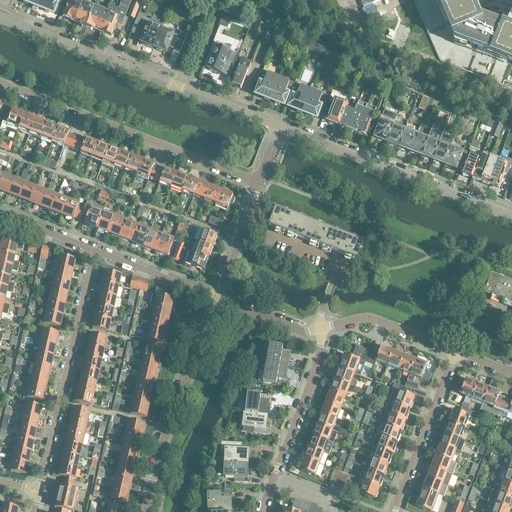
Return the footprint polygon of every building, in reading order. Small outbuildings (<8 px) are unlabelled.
[(40,7),(42,0),(30,0),(29,3),(35,5),(34,8),(38,9),(39,7),(40,7)] [(61,0),(42,0),(40,7),(46,9),(45,12),(49,14),(50,11),(56,13),(61,0)] [(76,23),(84,1),(79,0),(63,0),(63,1),(69,3),(63,18),(76,23)] [(134,0),(128,17),(134,19),(142,1),(139,0),(134,0)] [(511,33),(477,20),(471,5),(482,0),(439,0),(457,41),(511,62),(511,33)] [(87,29),(96,6),(84,1),(76,23),(80,25),(82,27),(87,29)] [(126,9),(128,5),(123,3),(121,8),(120,7),(117,16),(123,18),(127,10),(126,9)] [(99,32),(107,10),(96,6),(87,29),(91,31),(93,29),(99,32)] [(111,36),(118,19),(106,14),(107,10),(99,32),(111,36)] [(153,48),(161,29),(162,26),(144,18),(137,35),(142,38),(140,43),(143,44),(143,45),(150,48),(150,47),(153,48)] [(265,25),(257,22),(252,34),(260,37),(265,25)] [(266,26),(262,37),(270,41),(275,29),(266,26)] [(179,37),(161,29),(153,48),(156,49),(156,50),(163,53),(164,52),(166,53),(168,48),(174,50),(179,37)] [(224,66),(230,68),(235,54),(230,52),(231,48),(218,43),(208,69),(209,70),(209,71),(215,74),(216,73),(221,74),(224,66)] [(311,43),(308,51),(324,57),(327,50),(311,43)] [(240,89),(241,89),(250,63),(248,62),(247,65),(244,64),(242,69),(238,68),(231,85),(240,89)] [(378,79),(380,73),(373,71),(371,76),(378,79)] [(270,99),(278,78),(262,72),(254,92),(254,93),(254,94),(258,96),(259,94),(265,97),(265,98),(264,99),(269,101),(269,100),(270,100),(270,99)] [(386,76),(380,73),(378,79),(384,81),(386,76)] [(287,105),(293,89),(295,84),(278,78),(270,99),(276,101),(275,102),(275,104),(279,105),(280,104),(281,103),(287,105)] [(303,113),(303,111),(311,91),(300,86),(298,91),(293,89),(287,105),(298,109),(297,111),(297,112),(301,114),(302,113),(303,113)] [(327,97),(311,91),(303,111),(309,114),(308,115),(308,116),(312,118),(313,117),(314,116),(319,118),(327,97)] [(423,97),(420,106),(426,108),(429,100),(423,97)] [(339,127),(348,105),(335,100),(333,104),(328,102),(322,117),(328,119),(327,122),(328,123),(329,124),(332,125),(333,125),(339,127)] [(434,101),(431,108),(439,111),(441,104),(434,101)] [(358,105),(358,104),(353,102),(352,106),(348,105),(339,127),(348,131),(358,105)] [(453,108),(442,104),(439,111),(450,115),(453,108)] [(355,134),(366,108),(358,105),(348,131),(355,134)] [(375,111),(366,108),(355,134),(365,137),(375,111)] [(18,129),(24,115),(13,111),(10,117),(6,115),(0,130),(5,131),(17,134),(19,129),(18,129)] [(465,113),(458,130),(470,134),(476,117),(465,113)] [(486,113),(482,125),(492,129),(493,129),(497,118),(486,113)] [(30,133),(35,119),(24,115),(18,129),(19,129),(30,133)] [(498,139),(504,122),(505,120),(497,118),(493,129),(492,129),(489,136),(498,139)] [(41,138),(46,123),(35,119),(30,133),(41,138)] [(386,143),(394,124),(382,119),(374,138),(376,139),(375,140),(380,142),(381,141),(386,143)] [(52,142),(57,128),(46,123),(41,138),(52,142)] [(398,147),(405,129),(394,124),(386,143),(387,143),(387,144),(392,146),(393,145),(398,147)] [(64,146),(69,134),(69,132),(57,128),(52,142),(64,146)] [(409,152),(417,133),(405,129),(398,147),(399,148),(398,149),(404,151),(404,150),(409,152)] [(432,161),(440,142),(442,135),(431,131),(428,138),(421,156),(422,156),(421,158),(427,160),(427,159),(432,161)] [(421,156),(428,138),(417,133),(409,152),(411,152),(410,154),(415,155),(416,154),(421,156)] [(69,149),(74,136),(69,134),(64,146),(69,149)] [(75,151),(80,138),(74,136),(69,149),(75,151)] [(81,153),(85,141),(80,138),(75,151),(81,153)] [(91,159),(97,143),(86,139),(85,141),(81,153),(80,155),(91,159)] [(0,142),(0,148),(4,150),(10,152),(11,150),(12,146),(13,144),(7,142),(6,144),(0,142)] [(445,165),(452,147),(440,142),(432,161),(434,161),(433,162),(438,164),(439,163),(445,165)] [(103,162),(109,148),(97,143),(91,159),(103,164),(103,162)] [(11,150),(10,152),(16,154),(19,148),(12,146),(11,150)] [(459,150),(452,147),(445,165),(445,166),(445,167),(450,169),(451,168),(456,170),(463,151),(464,148),(460,146),(459,150)] [(115,166),(120,152),(109,148),(103,162),(115,166)] [(32,161),(34,156),(23,152),(21,156),(32,161)] [(126,170),(131,156),(120,152),(115,166),(126,170)] [(0,161),(8,164),(10,159),(0,154),(0,161)] [(473,179),(482,157),(476,154),(474,159),(469,157),(462,175),(473,179)] [(489,185),(496,167),(492,166),(495,158),(489,155),(489,156),(490,156),(489,159),(490,160),(481,183),(489,186),(489,185)] [(137,175),(143,161),(131,156),(126,170),(137,175)] [(481,183),(490,160),(489,159),(482,156),(482,157),(473,179),(481,183)] [(51,161),(49,168),(54,170),(55,169),(57,164),(51,161)] [(149,179),(153,167),(154,165),(143,161),(137,175),(149,179)] [(498,163),(496,167),(489,185),(499,189),(507,166),(498,163)] [(154,181),(159,169),(153,167),(149,179),(154,181)] [(160,183),(164,171),(159,169),(154,181),(160,183)] [(171,188),(176,174),(165,169),(164,171),(160,183),(171,188)] [(182,192),(188,178),(176,174),(171,188),(182,192)] [(0,191),(9,195),(14,180),(4,176),(0,185),(0,191)] [(193,196),(199,182),(188,178),(182,192),(193,196)] [(19,199),(25,184),(14,180),(9,195),(19,199)] [(205,201),(210,187),(199,182),(193,196),(205,201)] [(30,203),(36,188),(25,184),(19,199),(30,203)] [(216,205),(222,191),(210,187),(205,201),(216,205)] [(41,207),(47,192),(36,188),(30,203),(41,207)] [(98,200),(107,203),(110,195),(101,191),(98,200)] [(236,197),(222,191),(216,205),(228,209),(230,202),(233,203),(236,197)] [(51,211),(57,196),(47,192),(41,207),(51,211)] [(62,216),(68,201),(57,196),(51,211),(62,216)] [(74,218),(78,207),(79,205),(68,201),(62,216),(73,220),(74,218)] [(97,230),(105,209),(87,202),(84,210),(82,216),(88,218),(87,220),(86,224),(85,224),(85,225),(90,226),(90,227),(97,230)] [(80,220),(82,216),(84,210),(78,207),(74,218),(80,220)] [(141,220),(145,208),(142,207),(137,218),(141,220)] [(303,239),(310,221),(276,208),(276,207),(275,207),(268,226),(269,226),(283,231),(283,232),(284,232),(288,233),(288,234),(289,234),(303,239)] [(109,234),(116,215),(117,214),(105,209),(97,230),(104,233),(104,232),(105,233),(106,233),(108,234),(109,234)] [(120,239),(127,222),(120,220),(121,217),(116,215),(109,234),(110,235),(110,234),(111,235),(112,235),(113,236),(120,239)] [(220,229),(222,223),(211,218),(209,224),(220,229)] [(345,235),(310,221),(303,239),(318,245),(319,245),(323,247),(338,253),(345,235)] [(132,243),(138,227),(127,222),(120,239),(127,242),(128,241),(129,242),(131,243),(132,243)] [(177,231),(182,234),(186,224),(180,222),(177,231)] [(143,248),(150,232),(138,227),(132,243),(133,244),(133,243),(134,244),(135,244),(136,245),(143,248)] [(217,236),(203,231),(198,229),(194,241),(199,243),(212,248),(217,236)] [(155,252),(161,236),(150,232),(143,248),(150,251),(151,250),(152,251),(153,251),(155,252),(154,252),(155,252)] [(364,242),(345,235),(338,253),(353,259),(358,260),(357,261),(358,261),(365,242),(364,242)] [(173,241),(161,236),(155,252),(156,252),(155,253),(162,255),(167,256),(168,254),(173,241)] [(3,241),(0,253),(15,256),(16,250),(22,251),(23,246),(3,241)] [(208,259),(212,248),(199,243),(194,254),(208,259)] [(36,254),(38,246),(30,244),(28,252),(36,254)] [(179,261),(183,250),(177,247),(173,259),(179,261)] [(13,262),(15,256),(0,253),(0,252),(0,263),(18,268),(19,264),(13,262)] [(208,259),(194,254),(190,252),(185,264),(204,271),(208,259)] [(60,257),(57,268),(73,272),(75,260),(60,257)] [(17,272),(18,268),(0,263),(0,275),(10,277),(11,271),(17,272)] [(70,283),(73,272),(57,268),(55,279),(70,283)] [(105,272),(103,284),(119,287),(121,276),(105,272)] [(8,284),(10,277),(0,275),(0,286),(18,290),(19,286),(8,284)] [(511,303),(511,282),(492,275),(484,293),(485,294),(485,293),(511,303)] [(130,289),(137,290),(139,279),(133,278),(131,283),(129,282),(128,287),(130,288),(130,289)] [(68,294),(70,283),(55,279),(52,291),(68,294)] [(146,292),(148,285),(149,282),(142,280),(140,291),(146,292)] [(116,299),(119,287),(103,284),(100,295),(116,299)] [(0,297),(5,299),(6,292),(17,295),(18,290),(0,286),(0,297)] [(65,306),(68,294),(52,291),(49,302),(65,306)] [(113,310),(116,299),(100,295),(98,306),(113,310)] [(158,296),(155,307),(170,311),(173,299),(158,296)] [(3,305),(5,299),(0,297),(0,308),(8,311),(9,307),(3,305)] [(62,317),(65,306),(49,302),(47,313),(62,317)] [(111,321),(113,310),(98,306),(95,317),(111,321)] [(168,322),(170,311),(155,307),(152,319),(168,322)] [(7,315),(8,311),(0,308),(0,320),(1,314),(7,315)] [(60,328),(62,317),(47,313),(44,325),(60,328)] [(108,333),(111,321),(95,317),(92,329),(108,333)] [(165,333),(168,322),(152,319),(150,330),(165,333)] [(43,330),(40,342),(56,346),(58,334),(43,330)] [(163,345),(165,333),(150,330),(147,341),(163,345)] [(91,335),(88,346),(104,350),(107,338),(91,335)] [(53,357),(56,346),(40,342),(38,353),(53,357)] [(268,352),(266,364),(287,368),(289,355),(281,354),(282,348),(265,345),(264,352),(268,352)] [(101,361),(104,350),(88,346),(86,357),(101,361)] [(146,347),(143,359),(159,362),(161,351),(146,347)] [(368,365),(373,353),(357,347),(352,359),(351,358),(350,359),(344,356),(339,369),(354,375),(357,366),(364,368),(364,367),(365,363),(368,365)] [(387,367),(393,352),(392,352),(382,348),(382,347),(381,347),(381,348),(378,355),(373,353),(368,365),(374,367),(376,362),(387,366),(387,367)] [(398,371),(404,356),(393,352),(387,367),(388,366),(398,371)] [(51,368),(53,357),(38,353),(35,364),(51,368)] [(409,375),(415,360),(415,361),(404,356),(398,371),(399,371),(409,375)] [(99,372),(101,361),(86,357),(83,369),(99,372)] [(156,374),(159,362),(143,359),(141,370),(156,374)] [(416,361),(415,360),(409,375),(410,376),(410,375),(420,380),(421,380),(421,379),(426,366),(427,365),(426,365),(415,361),(416,361)] [(48,379),(51,368),(35,364),(33,376),(48,379)] [(284,380),(287,368),(266,364),(264,377),(273,379),(272,384),(289,387),(290,381),(284,380)] [(96,383),(99,372),(83,369),(81,380),(96,383)] [(352,380),(354,375),(339,369),(335,381),(349,386),(355,388),(356,384),(355,381),(352,380)] [(154,385),(156,374),(141,370),(138,381),(154,385)] [(46,390),(48,379),(33,376),(30,387),(46,390)] [(94,395),(96,383),(81,380),(78,391),(94,395)] [(472,399),(477,385),(477,384),(477,385),(466,381),(466,380),(465,381),(462,389),(461,389),(460,390),(459,392),(459,393),(460,394),(460,395),(461,395),(466,397),(464,403),(469,405),(472,399)] [(151,396),(154,385),(138,381),(135,392),(151,396)] [(345,397),(349,386),(335,381),(330,392),(345,397)] [(406,383),(405,388),(411,390),(416,392),(418,388),(406,383)] [(396,391),(394,390),(389,402),(409,410),(414,398),(408,396),(411,390),(405,388),(398,385),(396,391)] [(483,404),(489,389),(488,389),(478,385),(477,385),(472,399),(482,403),(482,404),(483,404)] [(43,402),(46,390),(30,387),(27,398),(43,402)] [(489,389),(483,404),(480,410),(481,410),(499,417),(499,415),(506,399),(499,396),(500,394),(500,393),(499,393),(489,389)] [(91,406),(94,395),(78,391),(76,403),(91,406)] [(148,407),(151,396),(135,392),(133,404),(148,407)] [(341,408),(345,397),(330,392),(326,403),(341,408)] [(247,402),(245,414),(266,416),(267,403),(260,402),(260,396),(243,395),(243,402),(247,402)] [(511,401),(506,399),(499,415),(506,418),(511,420),(511,401)] [(409,410),(389,402),(385,413),(390,415),(405,421),(409,410)] [(336,420),(341,408),(326,403),(322,414),(336,420)] [(26,404),(23,416),(39,419),(42,408),(26,404)] [(146,419),(148,407),(133,404),(130,415),(146,419)] [(74,408),(72,420),(87,423),(90,412),(74,408)] [(468,417),(470,418),(472,412),(467,410),(461,408),(459,414),(454,411),(449,423),(464,429),(468,417)] [(478,414),(472,412),(470,418),(476,420),(478,414)] [(405,421),(390,415),(385,413),(380,424),(382,425),(401,432),(405,421)] [(265,429),(266,416),(245,414),(244,427),(253,428),(253,434),(270,436),(270,429),(265,429)] [(335,423),(336,420),(322,414),(317,425),(332,431),(335,423)] [(36,430),(39,419),(23,416),(21,427),(36,430)] [(85,435),(87,423),(72,420),(69,431),(85,435)] [(144,424),(129,421),(126,432),(142,436),(144,424)] [(460,439),(464,429),(449,423),(445,434),(460,439)] [(338,433),(332,431),(317,425),(313,437),(328,442),(333,444),(338,433)] [(396,443),(401,432),(382,425),(377,436),(396,443)] [(34,442),(36,430),(21,427),(18,438),(34,442)] [(82,446),(85,435),(69,431),(66,442),(82,446)] [(139,447),(142,436),(126,432),(124,444),(139,447)] [(465,441),(460,439),(445,434),(441,445),(455,451),(461,453),(465,441)] [(392,454),(396,443),(377,436),(373,447),(392,454)] [(324,453),(328,442),(313,437),(309,448),(324,453)] [(31,453),(34,442),(18,438),(16,449),(31,453)] [(79,457),(82,446),(66,442),(64,454),(79,457)] [(137,458),(139,447),(124,444),(121,455),(137,458)] [(226,452),(225,463),(246,464),(247,452),(239,451),(240,445),(223,444),(222,451),(226,452)] [(451,462),(455,451),(441,445),(436,456),(451,462)] [(388,466),(392,454),(373,447),(371,452),(375,454),(373,460),(388,466)] [(328,455),(324,453),(309,448),(304,459),(324,466),(328,455)] [(29,464),(31,453),(16,449),(13,461),(29,464)] [(77,468),(79,457),(64,454),(61,465),(77,468)] [(134,470),(137,458),(121,455),(119,466),(134,470)] [(456,464),(451,462),(436,456),(432,468),(452,475),(456,464)] [(388,466),(373,460),(369,458),(364,469),(369,471),(383,477),(388,466)] [(319,478),(324,466),(304,459),(300,470),(306,473),(308,474),(319,478)] [(26,476),(29,464),(13,461),(10,472),(26,476)] [(246,477),(246,464),(225,463),(225,476),(234,477),(234,483),(251,484),(252,477),(246,477)] [(74,480),(77,468),(61,465),(59,476),(64,478),(74,480)] [(132,481),(134,470),(119,466),(116,477),(132,481)] [(448,486),(452,475),(432,468),(428,478),(448,486)] [(511,472),(508,471),(503,469),(498,480),(504,483),(511,485),(511,472)] [(330,482),(336,484),(341,473),(335,471),(330,482)] [(379,488),(383,477),(369,471),(365,482),(379,488)] [(349,476),(343,474),(339,485),(345,488),(349,476)] [(129,492),(132,481),(116,477),(113,488),(129,492)] [(72,488),(74,480),(64,478),(63,486),(72,488)] [(448,486),(428,478),(426,483),(423,490),(438,496),(443,498),(448,486)] [(374,499),(379,488),(365,482),(359,480),(357,485),(363,487),(360,494),(366,496),(366,497),(368,497),(374,499)] [(511,498),(511,485),(504,483),(500,494),(511,498)] [(72,488),(63,486),(60,485),(57,497),(76,501),(78,489),(72,488)] [(126,504),(129,492),(113,488),(111,500),(126,504)] [(429,511),(431,511),(438,496),(423,490),(421,495),(420,494),(417,500),(419,501),(416,507),(423,509),(422,510),(425,511),(425,510),(429,511)] [(510,510),(511,504),(511,498),(500,494),(495,505),(510,510)] [(209,503),(209,511),(229,511),(230,500),(222,501),(221,495),(204,496),(205,503),(209,503)] [(73,511),(76,501),(57,497),(54,508),(57,509),(67,511),(70,511),(73,511)] [(292,511),(297,511),(300,502),(294,500),(291,511),(292,511)] [(303,511),(306,503),(300,502),(297,511),(303,511)] [(456,502),(451,511),(460,511),(463,505),(456,502)] [(309,511),(312,504),(306,503),(303,511),(309,511)]
